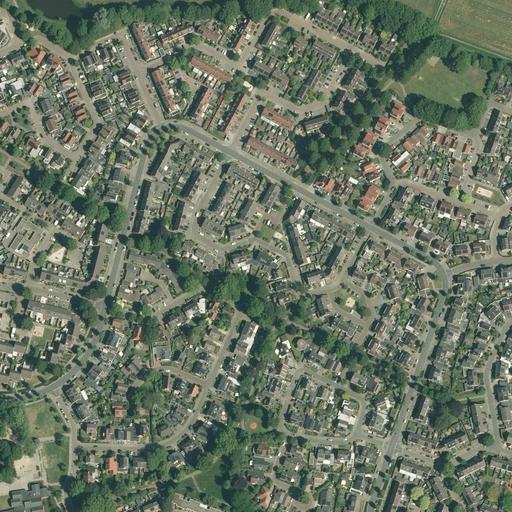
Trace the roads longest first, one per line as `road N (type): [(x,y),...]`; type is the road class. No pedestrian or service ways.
road 1 (residential): [(137,72),(190,49),(240,62),(266,17),(280,12),(347,49)]
road 2 (tertiary): [(160,129),(148,142),(105,307)]
road 3 (residential): [(229,153),(259,97),(295,110),(317,104),(347,49)]
road 4 (tertiary): [(391,447),(444,294),(443,274)]
road 5 (residential): [(290,436),(280,418),(299,370),(363,400),(358,434)]
road 6 (residential): [(75,448),(164,445),(186,430),(209,384)]
road 7 (tertiary): [(371,228),(229,153)]
road 8 (residential): [(209,384),(240,306),(206,289),(174,304)]
road 9 (residential): [(251,241),(220,249),(194,232),(229,153)]
road 10 (residential): [(391,185),(380,151),(419,117),(473,133)]
road 11 (residential): [(495,448),(486,370),(511,320)]
